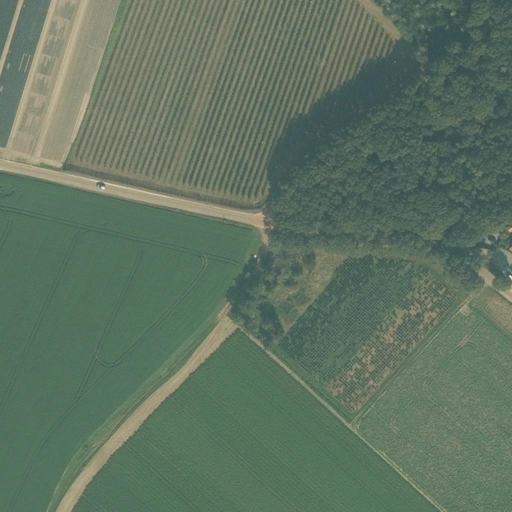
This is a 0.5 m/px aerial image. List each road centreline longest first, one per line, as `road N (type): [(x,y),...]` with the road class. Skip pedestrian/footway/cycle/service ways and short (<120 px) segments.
road 1 (track): [(53,511),(71,477),(255,274),(268,224)]
road 2 (unclassified): [(268,224),(322,144),(511,12)]
road 3 (unclassified): [(0,166),(268,224)]
road 4 (unclassified): [(511,298),(425,229),(268,224)]
road 5 (track): [(448,243),(426,68)]
